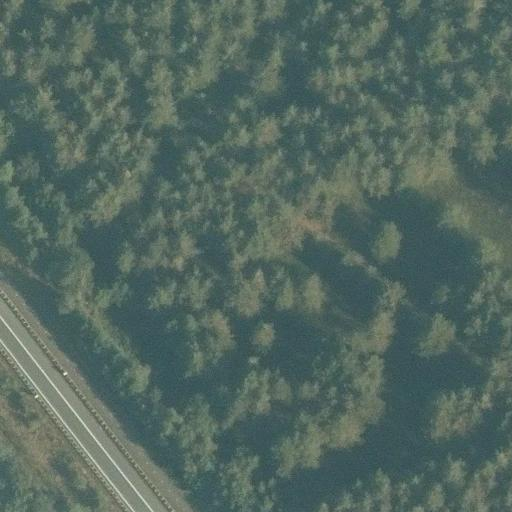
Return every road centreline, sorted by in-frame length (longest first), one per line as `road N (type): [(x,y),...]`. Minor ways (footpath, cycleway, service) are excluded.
road 1 (track): [(19,0),(194,138),(305,0)]
road 2 (motorway): [(141,511),(0,331)]
